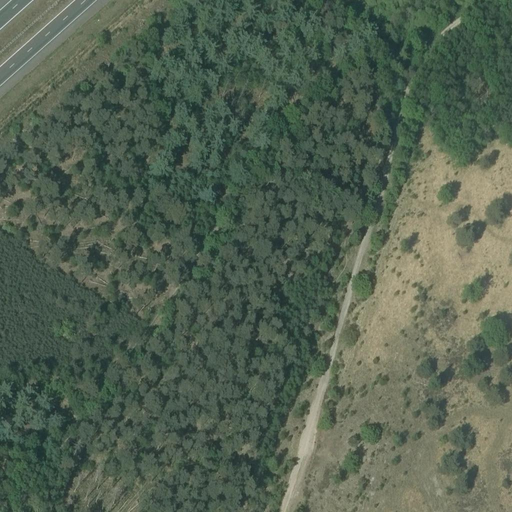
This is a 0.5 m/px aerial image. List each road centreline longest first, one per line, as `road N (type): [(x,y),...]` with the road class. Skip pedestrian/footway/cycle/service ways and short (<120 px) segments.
road 1 (track): [(213,227),(41,479),(43,511)]
road 2 (track): [(378,199),(285,511)]
road 3 (track): [(493,0),(450,24),(426,49),(378,199)]
